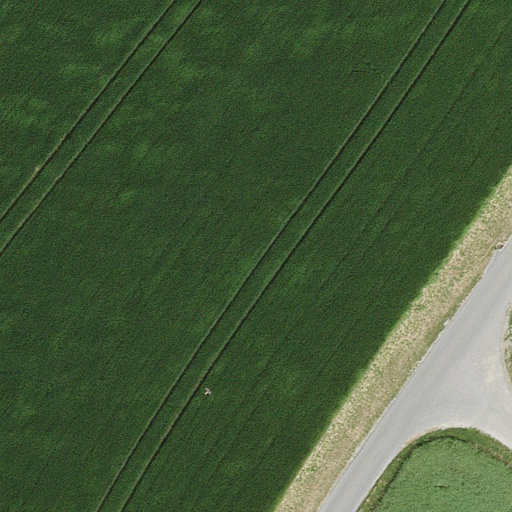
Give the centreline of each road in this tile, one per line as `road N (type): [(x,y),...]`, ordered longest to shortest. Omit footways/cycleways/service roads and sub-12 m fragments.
road 1 (unclassified): [(342,511),(439,378)]
road 2 (unclassified): [(439,378),(511,269)]
